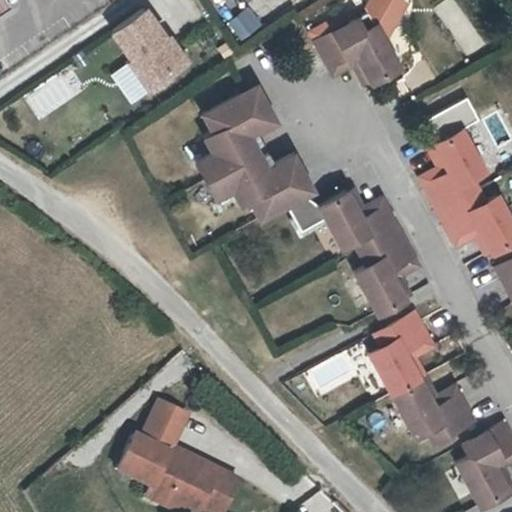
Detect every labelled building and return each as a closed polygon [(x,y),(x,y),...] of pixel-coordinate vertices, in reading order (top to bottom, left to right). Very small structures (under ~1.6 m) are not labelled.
[(240,38),(261,22),(248,6),(228,21),(240,38)] [(126,22),(93,45),(131,100),(165,77),(126,22)] [(310,48),(325,76),(352,63),(366,88),(384,79),(393,74),(371,32),(358,38),(353,27),(310,48)] [(39,120),(87,87),(69,62),(22,96),(39,120)] [(357,92),(366,88),(352,63),(325,76),(329,84),(348,74),(353,83),(353,84),(357,92)] [(466,95),(427,115),(438,135),(476,115),(466,95)] [(193,186),(242,161),(234,144),(267,128),(258,110),(251,113),(251,114),(249,115),(240,96),(237,98),(194,119),(203,137),(193,142),(201,160),(184,168),(193,186)] [(437,175),(412,187),(425,214),(468,192),(463,180),(475,175),(452,132),(427,145),(423,147),(437,175)] [(408,180),(412,187),(437,175),(423,147),(415,151),(425,172),(411,179),(408,180)] [(240,208),(248,226),(293,205),(286,188),(285,187),(285,186),(294,183),(285,164),(252,179),(244,164),(242,161),(193,186),(202,205),(221,196),(228,214),(240,208)] [(425,214),(439,241),(465,228),(479,255),(508,240),(486,198),(474,204),(468,192),(425,214)] [(349,227),(377,212),(374,206),(355,215),(349,203),(349,202),(345,195),(336,200),(349,227)] [(392,240),(377,212),(349,227),(336,200),(309,213),(331,257),(343,251),(348,262),(392,240)] [(439,241),(443,248),(461,239),(471,259),(479,255),(465,228),(439,241)] [(392,240),(348,262),(356,275),(344,281),(365,322),(392,309),(380,284),(408,270),(398,251),(397,251),(392,240)] [(511,260),(485,274),(489,283),(499,302),(511,295),(511,260)] [(380,284),(392,309),(401,305),(392,287),(412,279),(408,270),(380,284)] [(511,295),(499,302),(503,310),(511,304),(511,295)] [(370,341),(364,344),(369,356),(358,362),(379,404),(406,391),(393,365),(421,351),(411,331),(407,323),(370,341)] [(393,365),(406,391),(415,387),(413,386),(414,386),(405,368),(425,359),(421,351),(393,365)] [(419,417),(447,404),(443,396),(423,404),(415,387),(406,391),(419,417)] [(451,413),(447,404),(419,417),(406,391),(379,404),(400,447),(412,441),(418,452),(460,431),(451,413)] [(209,511),(202,509),(209,496),(148,466),(152,458),(166,428),(138,414),(118,452),(111,448),(93,482),(127,499),(124,505),(138,511),(209,511)] [(492,435),(449,457),(455,470),(445,475),(463,511),(480,511),(493,505),(479,477),(506,463),(492,435)] [(209,511),(220,492),(152,458),(148,466),(209,496),(202,509),(209,511)] [(479,477),(493,505),(500,502),(499,500),(489,480),(497,476),(510,470),(506,463),(479,477)]
